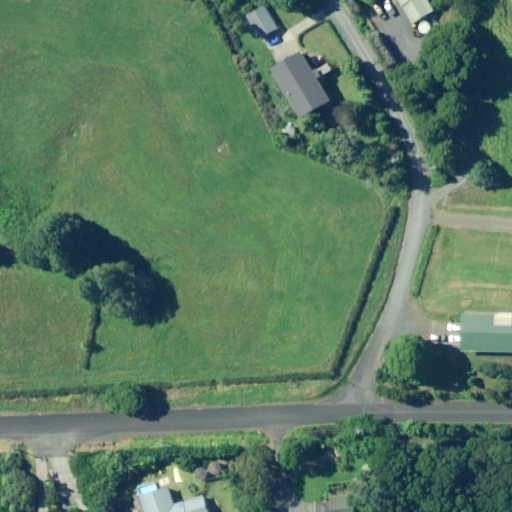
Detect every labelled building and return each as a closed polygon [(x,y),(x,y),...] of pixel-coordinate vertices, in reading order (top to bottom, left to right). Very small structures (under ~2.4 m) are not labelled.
[(400,0),(415,24),(437,11),(430,0),(400,0)] [(279,29),(266,6),(249,16),(262,39),(279,29)] [(333,102),(304,53),(276,69),(306,118),(333,102)] [(511,352),(511,314),(465,314),(464,351),(511,352)] [(177,506),(171,488),(144,497),(148,511),(211,511),(206,497),(177,506)] [(354,511),(353,494),(330,496),(331,502),(317,504),(318,511),(354,511)]
